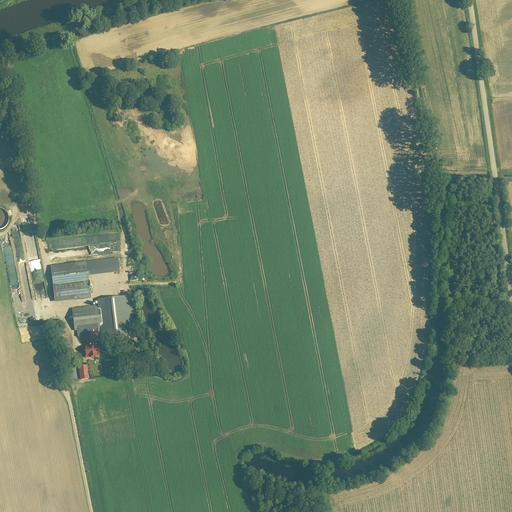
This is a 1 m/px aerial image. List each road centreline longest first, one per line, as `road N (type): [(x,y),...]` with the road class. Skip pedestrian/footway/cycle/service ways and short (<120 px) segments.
road 1 (track): [(65,389),(47,324),(5,52)]
road 2 (unclassified): [(469,0),(511,323)]
road 3 (track): [(186,0),(0,54)]
